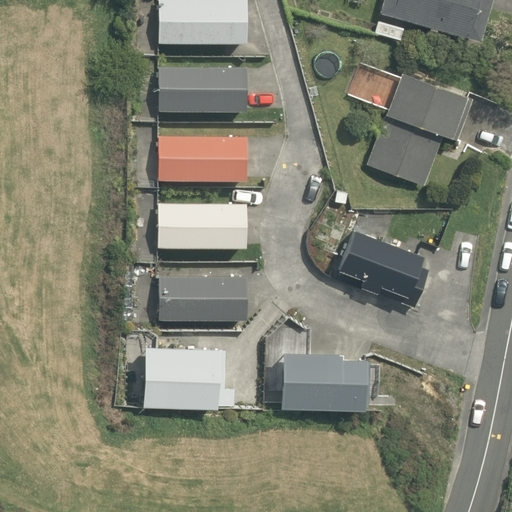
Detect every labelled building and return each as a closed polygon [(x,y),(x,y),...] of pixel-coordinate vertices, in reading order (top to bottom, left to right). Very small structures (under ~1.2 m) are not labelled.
[(152,0),(150,44),(237,49),(237,58),(252,58),(256,0),(152,0)] [(386,0),(377,38),(404,45),(407,30),(490,51),(502,0),(386,0)] [(146,113),(273,126),(275,104),(248,101),(251,68),(152,57),(146,113)] [(378,134),(367,170),(400,180),(396,195),(423,204),(442,142),(462,148),(475,106),(406,83),(392,125),(396,127),(392,138),(378,134)] [(255,141),(156,134),(153,181),(252,188),(255,141)] [(254,209),(157,199),(152,246),(249,256),(254,209)] [(422,265),(353,235),(333,280),(402,310),(422,265)] [(249,280),(153,271),(148,318),(245,326),(249,280)] [(229,357),(148,348),(141,413),(221,423),(229,357)] [(377,369),(287,364),(284,421),(373,427),(377,369)]
